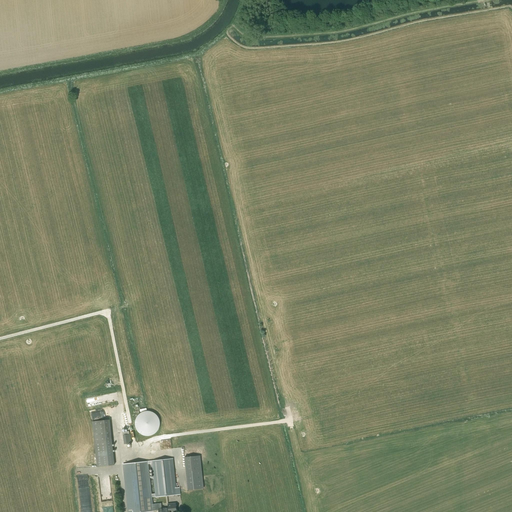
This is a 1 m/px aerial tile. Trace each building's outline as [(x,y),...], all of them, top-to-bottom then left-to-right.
[(89,406),(105,404),(103,396),(88,399),(89,406)] [(154,409),(134,417),(142,438),(162,430),(154,409)] [(92,422),(97,467),(114,465),(109,420),(92,422)] [(123,435),(124,445),(132,443),(130,434),(129,434),(129,431),(123,432),(123,435)] [(200,456),(185,458),(188,490),(203,489),(200,456)] [(144,511),(158,510),(158,511),(176,511),(175,504),(168,505),(168,509),(162,509),(161,503),(153,504),(152,497),(155,497),(155,498),(177,495),(173,459),(151,461),(155,494),(152,494),(148,461),(123,464),(127,511),(144,511)]
